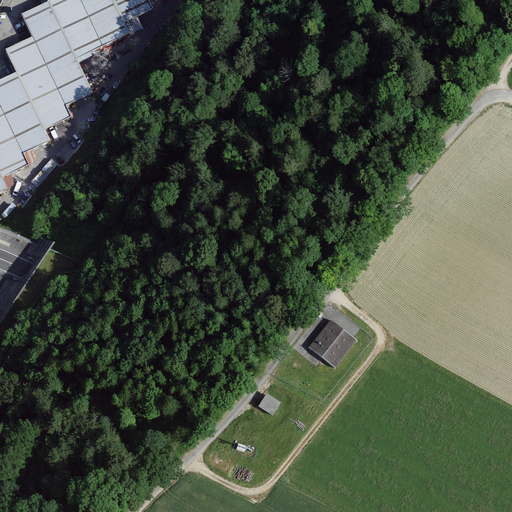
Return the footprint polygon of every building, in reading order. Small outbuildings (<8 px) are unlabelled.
[(46,0),(49,4),(76,60),(129,36),(123,24),(151,11),(146,0),(46,0)] [(76,60),(49,4),(22,17),(32,40),(64,107),(92,94),(76,60)] [(64,107),(32,40),(7,52),(17,72),(45,130),(70,118),(64,107)] [(45,130),(17,72),(0,80),(0,172),(2,176),(28,164),(22,153),(50,140),(45,130)] [(356,341),(331,321),(309,347),(335,368),(356,341)] [(280,405),(268,396),(260,407),(272,416),(280,405)]
